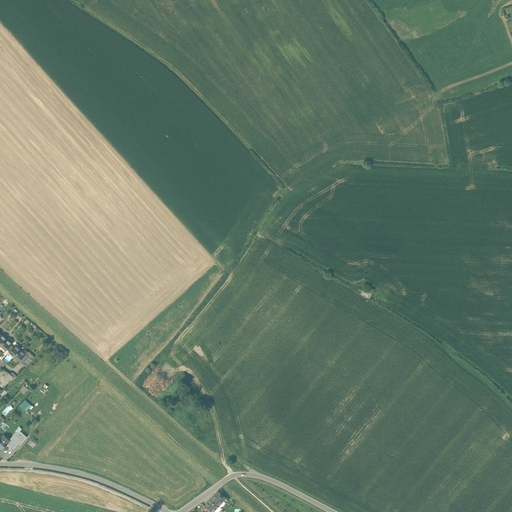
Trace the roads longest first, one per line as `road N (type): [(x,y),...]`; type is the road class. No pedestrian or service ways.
road 1 (tertiary): [(0,464),(96,478),(167,511)]
road 2 (residential): [(180,511),(244,473),(331,511)]
